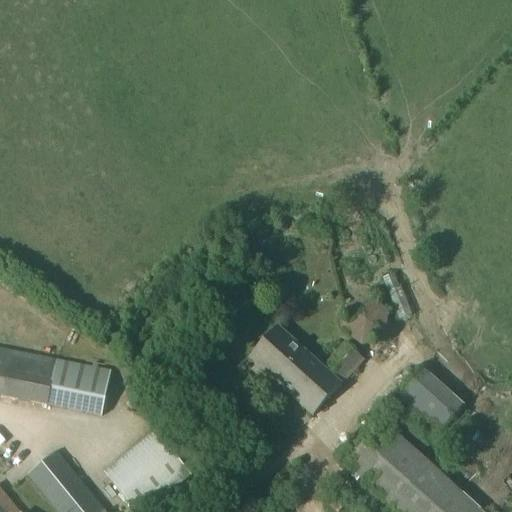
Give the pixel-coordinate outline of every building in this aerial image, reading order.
[(394,274),(382,279),(396,317),(408,312),(394,274)] [(354,349),(389,332),(370,293),(335,311),(354,349)] [(279,330),(277,328),(249,360),(251,361),(313,417),(341,386),(279,330)] [(364,361),(345,344),(325,366),(344,383),(364,361)] [(111,371),(57,360),(0,348),(0,398),(47,408),(47,407),(101,418),(107,389),(111,371)] [(462,408),(420,370),(391,403),(432,442),(462,408)] [(480,511),(377,416),(338,460),(395,511),(480,511)] [(145,511),(192,473),(155,429),(105,472),(139,511),(145,511)] [(104,511),(58,455),(28,476),(57,511),(104,511)] [(0,511),(16,511),(0,492),(0,511)]
